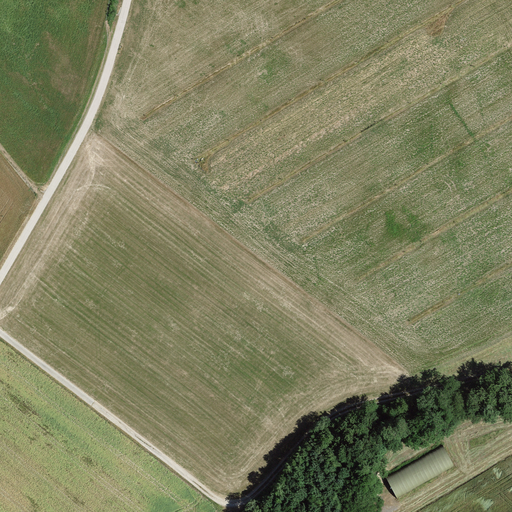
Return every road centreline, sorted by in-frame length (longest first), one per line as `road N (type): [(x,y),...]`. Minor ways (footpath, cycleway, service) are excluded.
road 1 (track): [(511,372),(334,417),(239,505),(216,498),(0,333)]
road 2 (unclassified): [(0,274),(96,103),(126,0)]
